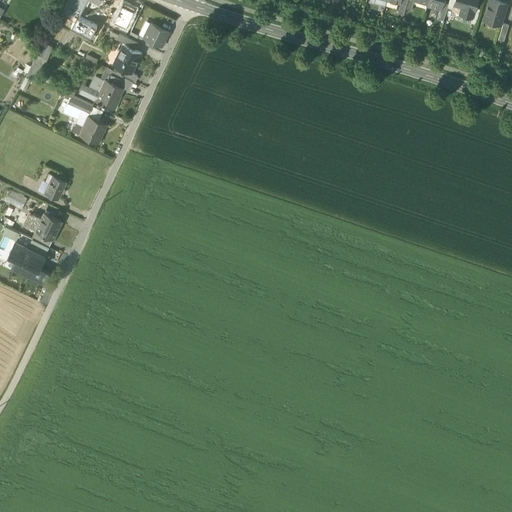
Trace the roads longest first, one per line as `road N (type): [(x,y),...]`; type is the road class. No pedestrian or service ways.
road 1 (tertiary): [(190,6),(511,104)]
road 2 (residential): [(190,6),(50,305)]
